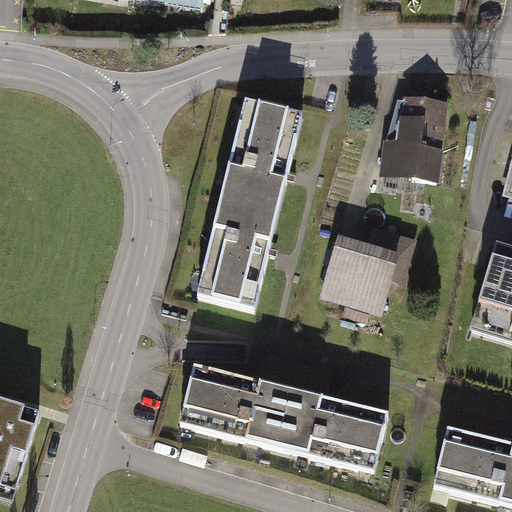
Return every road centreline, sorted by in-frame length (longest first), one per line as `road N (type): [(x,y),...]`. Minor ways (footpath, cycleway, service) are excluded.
road 1 (tertiary): [(69,511),(150,211),(144,153),(120,111)]
road 2 (residential): [(120,111),(206,75),(286,59),(511,63)]
road 3 (tertiary): [(120,111),(61,72),(0,63)]
